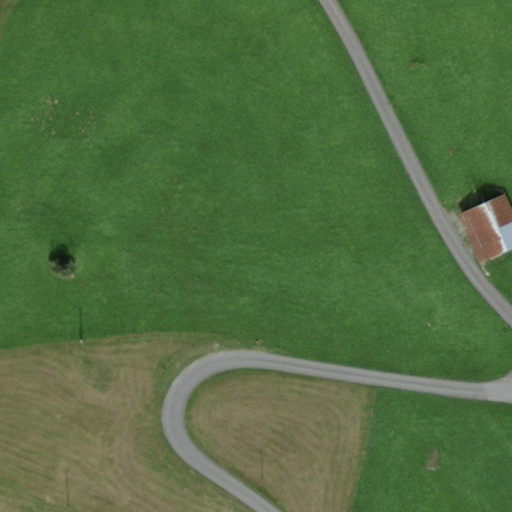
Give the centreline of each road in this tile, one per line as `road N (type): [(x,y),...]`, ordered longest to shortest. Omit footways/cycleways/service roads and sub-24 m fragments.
road 1 (unclassified): [(261,511),(189,459),(178,423),(190,378),(240,362),(511,394)]
road 2 (unclassified): [(325,0),(482,289),(511,320)]
